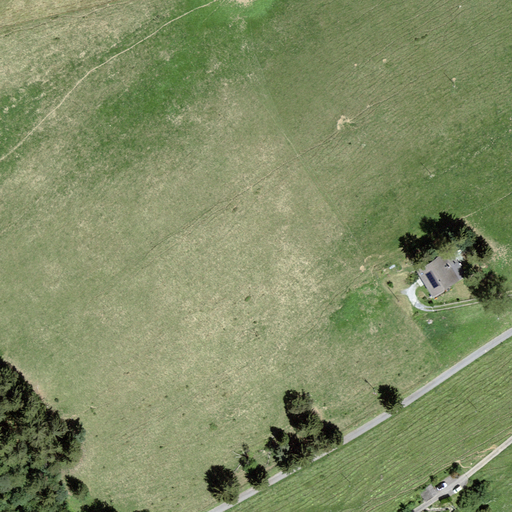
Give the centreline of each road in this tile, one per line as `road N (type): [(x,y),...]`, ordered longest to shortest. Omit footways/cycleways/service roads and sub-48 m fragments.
road 1 (unclassified): [(214,511),(378,420),(511,332)]
road 2 (unclassified): [(511,439),(414,511)]
